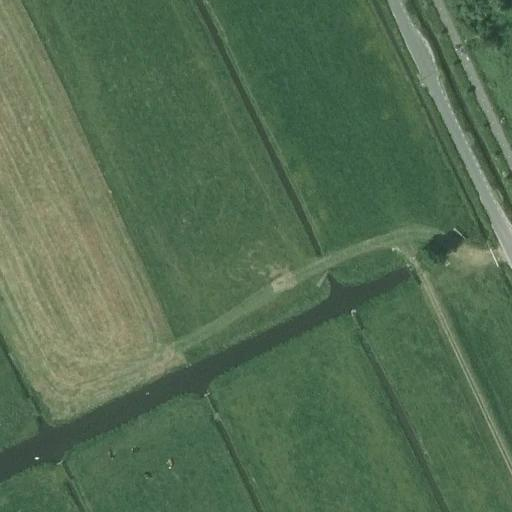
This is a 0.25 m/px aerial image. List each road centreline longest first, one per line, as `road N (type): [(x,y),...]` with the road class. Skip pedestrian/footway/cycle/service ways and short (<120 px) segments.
road 1 (track): [(23,412),(366,248),(436,242),(494,256)]
road 2 (unclassified): [(511,249),(392,0)]
road 3 (track): [(406,244),(511,469)]
